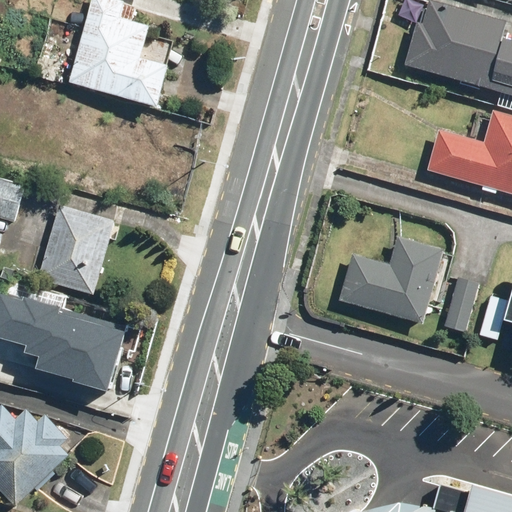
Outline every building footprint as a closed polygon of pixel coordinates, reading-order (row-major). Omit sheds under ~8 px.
[(136,9),(101,0),(93,0),(70,91),(156,113),(166,76),(139,68),(148,33),(131,28),(136,9)] [(399,82),(406,84),(511,112),(511,49),(498,46),(504,23),(421,1),(399,82)] [(150,196),(169,130),(100,112),(88,155),(93,156),(87,179),(150,196)] [(511,119),(492,114),(483,147),(435,134),(424,173),(511,196),(511,119)] [(21,203),(0,195),(0,221),(13,226),(21,203)] [(39,247),(29,280),(93,298),(114,225),(59,209),(47,249),(39,247)] [(352,256),(339,304),(420,327),(440,254),(396,242),(389,266),(352,256)] [(479,287),(456,280),(442,327),(465,334),(479,287)] [(511,328),(511,284),(507,303),(490,299),(479,339),(496,343),(500,325),(511,328)] [(4,290),(0,306),(0,337),(36,346),(30,369),(109,388),(126,320),(4,290)] [(0,497),(12,511),(68,461),(60,451),(70,442),(49,419),(40,427),(26,410),(14,421),(4,409),(0,412),(0,497)] [(511,511),(511,497),(438,477),(429,505),(417,511),(361,511),(350,509),(344,511),(511,511)]
